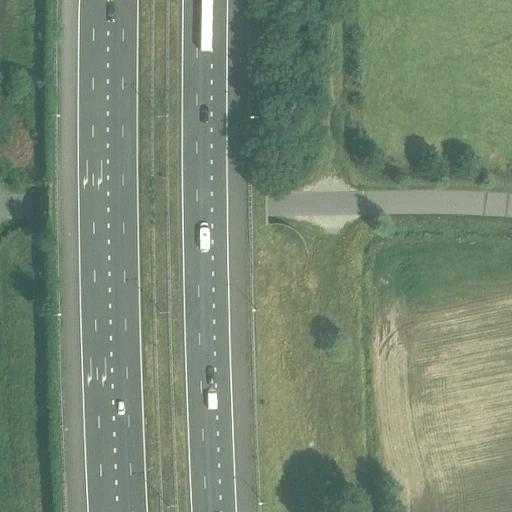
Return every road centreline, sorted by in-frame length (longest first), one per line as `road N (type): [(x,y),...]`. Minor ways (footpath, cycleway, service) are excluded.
road 1 (motorway): [(120,0),(131,511)]
road 2 (motorway): [(206,511),(199,0)]
road 3 (unclassified): [(511,206),(0,207)]
